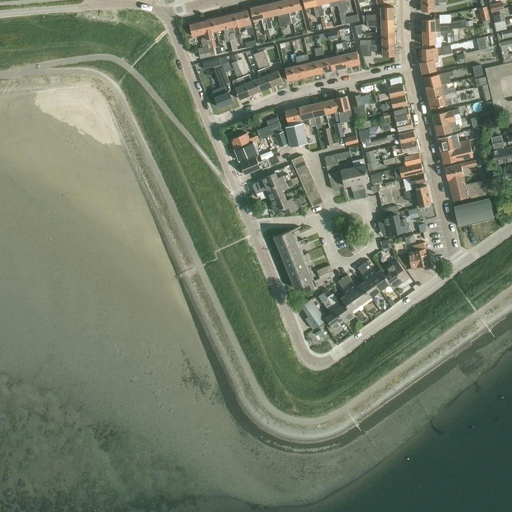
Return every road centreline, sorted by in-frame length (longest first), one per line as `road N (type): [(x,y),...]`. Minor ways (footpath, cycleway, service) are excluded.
road 1 (residential): [(461,265),(332,358),(311,361),(252,228)]
road 2 (residential): [(210,125),(290,95),(409,67)]
road 3 (residential): [(461,265),(409,67)]
road 4 (residential): [(320,217),(355,207),(365,212),(372,245),(349,263),(338,260),(324,230)]
